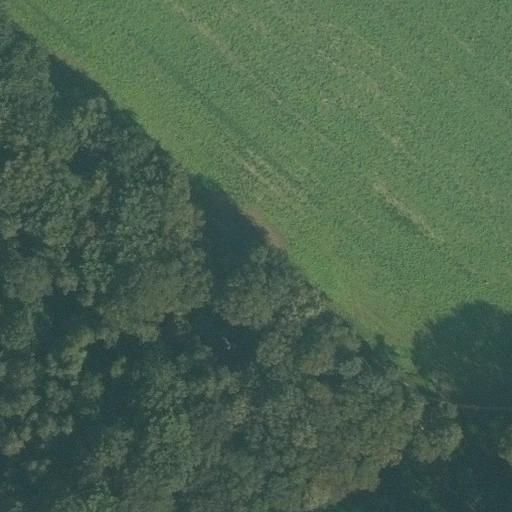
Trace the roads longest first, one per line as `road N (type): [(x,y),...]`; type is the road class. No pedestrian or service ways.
road 1 (track): [(511,416),(426,413),(0,34)]
road 2 (track): [(353,511),(424,436),(426,413)]
